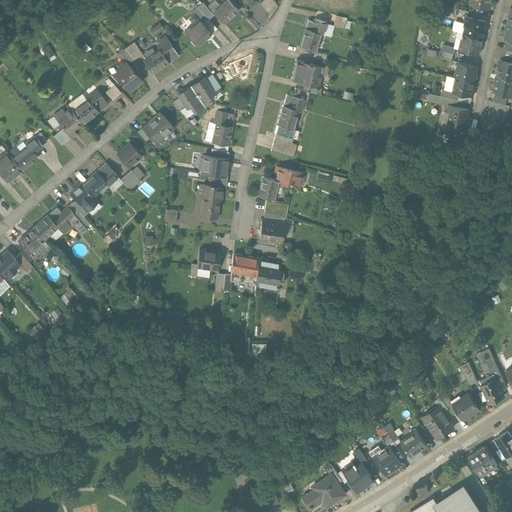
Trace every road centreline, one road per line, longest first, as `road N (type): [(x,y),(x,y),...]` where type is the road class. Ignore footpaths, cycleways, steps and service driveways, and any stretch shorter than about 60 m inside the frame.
road 1 (residential): [(0,230),(175,73),(271,33)]
road 2 (residential): [(234,223),(271,33)]
road 3 (residential): [(353,511),(511,409)]
